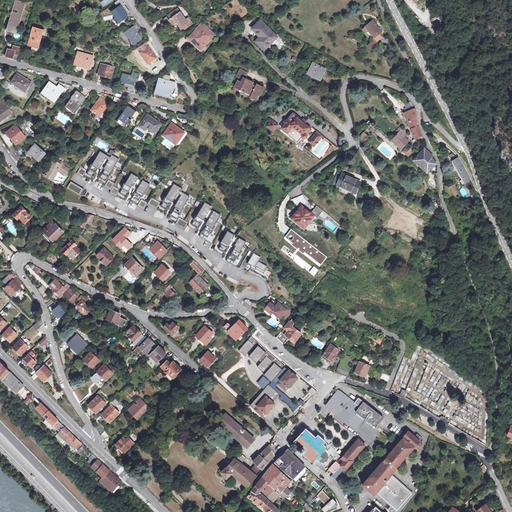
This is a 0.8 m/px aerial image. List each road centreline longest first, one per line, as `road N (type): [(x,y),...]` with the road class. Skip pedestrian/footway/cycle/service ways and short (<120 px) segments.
road 1 (track): [(484,453),(493,442),(498,393),(489,328),(444,206),(416,76),(379,0)]
road 2 (residential): [(90,444),(94,435),(69,393),(43,309),(18,261),(28,257),(139,312)]
road 3 (residential): [(0,59),(188,111),(194,97),(129,0)]
road 4 (residential): [(301,91),(351,133),(346,81),(388,81),(463,146)]
road 5 (unclassified): [(324,381),(396,396),(477,445),(509,511)]
road 6 (residential): [(240,309),(171,238),(57,204)]
road 7 (tertiary): [(463,146),(390,0)]
road 8 (tertiary): [(0,353),(90,444)]
road 9 (tertiary): [(511,260),(463,146)]
